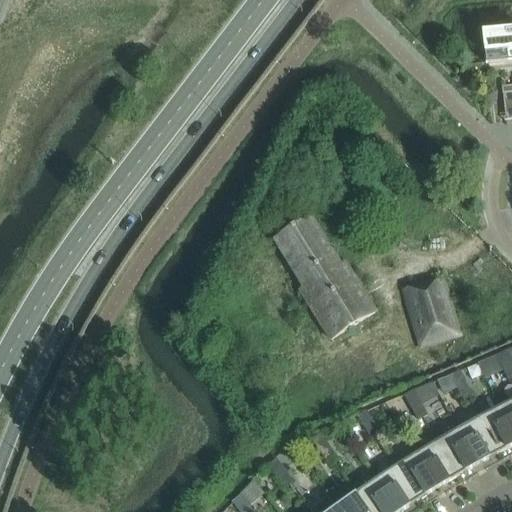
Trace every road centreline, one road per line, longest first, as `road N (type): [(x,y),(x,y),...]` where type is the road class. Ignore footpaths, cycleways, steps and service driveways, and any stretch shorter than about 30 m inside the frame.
road 1 (secondary): [(0,465),(24,396),(96,264),(297,0)]
road 2 (secondary): [(261,0),(97,215),(0,373)]
